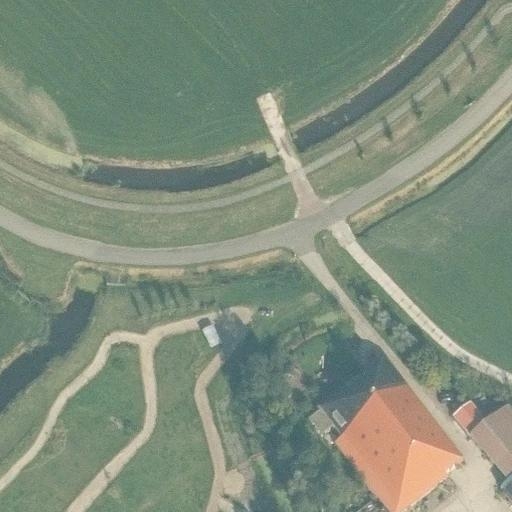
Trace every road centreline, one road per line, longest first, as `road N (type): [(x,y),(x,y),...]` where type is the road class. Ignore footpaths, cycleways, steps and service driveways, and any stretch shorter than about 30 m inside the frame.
road 1 (tertiary): [(0,217),(56,242),(108,253),(243,246),(294,231),(415,163),(511,76)]
road 2 (track): [(511,381),(454,351),(357,258),(330,213)]
road 3 (track): [(316,220),(259,103)]
